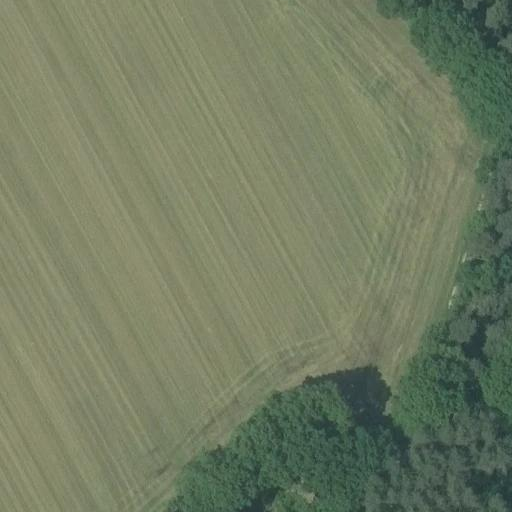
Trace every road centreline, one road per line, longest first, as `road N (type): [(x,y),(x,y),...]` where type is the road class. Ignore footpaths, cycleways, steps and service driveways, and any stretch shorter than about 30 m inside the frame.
road 1 (track): [(409,455),(511,106)]
road 2 (track): [(409,455),(511,392)]
